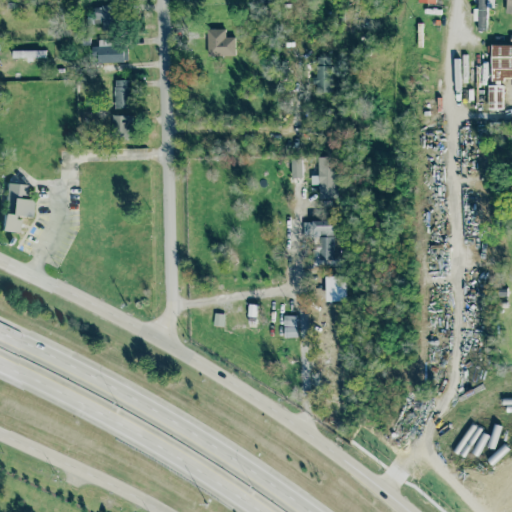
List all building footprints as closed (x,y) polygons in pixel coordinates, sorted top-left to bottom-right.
[(487,8),(493,8),(493,0),(477,0),(477,9),(473,9),(473,21),(477,21),(477,30),(486,30),(487,8)] [(94,19),(102,19),(102,29),(117,29),(117,5),(94,6),(94,19)] [(234,37),(225,37),(225,29),(207,29),(207,56),(235,55),(234,37)] [(491,44),(491,79),(511,79),(511,34),(511,44),(491,44)] [(127,61),(127,46),(112,46),(112,39),(98,39),(98,46),(91,46),(91,62),(127,61)] [(46,49),(12,50),(12,58),(46,57),(46,49)] [(316,57),(316,92),(331,92),(331,57),(316,57)] [(131,109),(131,80),(115,79),(114,108),(131,109)] [(487,109),(502,109),(502,83),(487,83),(487,109)] [(132,139),(132,115),(112,115),(113,139),(132,139)] [(318,176),(311,176),(311,184),(319,184),(319,199),(336,198),(335,156),(318,157),(318,176)] [(302,177),(302,158),(291,159),(291,178),(302,177)] [(2,230),(18,231),(19,216),(31,217),(33,199),(25,198),(26,184),(6,182),(2,230)] [(314,266),(335,266),(334,220),(311,221),(303,221),(303,237),(313,237),(314,266)] [(326,301),(347,300),(346,276),(326,276),(326,301)] [(283,316),(283,326),(295,325),(295,315),(283,316)] [(509,449),(504,443),(487,459),(492,465),(509,449)]
